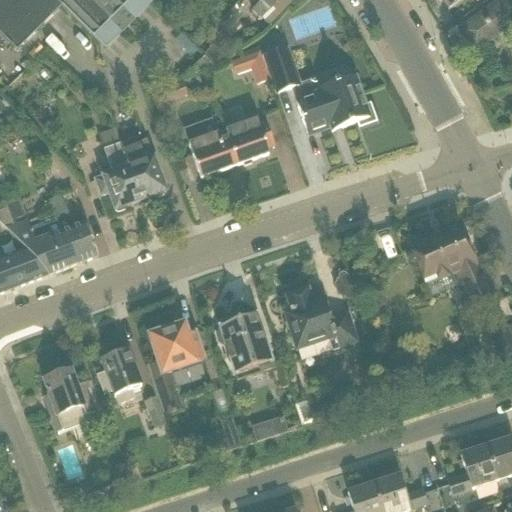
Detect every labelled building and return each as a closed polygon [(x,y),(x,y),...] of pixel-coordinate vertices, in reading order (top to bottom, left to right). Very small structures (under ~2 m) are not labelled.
[(34,34),(61,7),(99,44),(100,43),(99,42),(140,0),(146,0),(149,3),(148,4),(149,5),(150,4),(146,0),(0,0),(0,35),(17,52),(34,34)] [(279,1),(280,0),(258,0),(261,2),(251,12),(269,29),(288,9),(279,1)] [(438,0),(448,14),(466,0),(475,0),(477,3),(481,0),(438,0)] [(511,26),(511,9),(511,10),(504,0),(458,33),(474,54),(511,26)] [(275,98),(291,91),(292,91),(279,53),(261,60),(275,98)] [(237,77),(251,72),(256,87),(266,84),(257,55),(232,64),(237,77)] [(299,89),(292,91),(291,91),(308,138),(331,130),(332,134),(358,125),(359,130),(376,124),(370,106),(365,108),(355,79),(319,92),(315,81),(298,87),(299,89)] [(173,116),(169,105),(188,98),(183,85),(151,96),(160,120),(173,116)] [(179,131),(183,143),(216,133),(213,121),(179,131)] [(226,133),(229,139),(228,139),(238,168),(243,166),(244,169),(252,165),(251,163),(269,157),(267,152),(275,150),(266,126),(257,129),(255,123),(226,133)] [(114,130),(99,135),(105,152),(119,146),(114,130)] [(218,136),(203,141),(188,146),(201,181),(207,179),(208,182),(216,179),(215,176),(238,168),(228,139),(220,142),(218,136)] [(147,142),(138,145),(137,140),(121,146),(120,146),(119,146),(140,204),(154,199),(157,200),(164,198),(166,194),(153,161),(147,142)] [(119,146),(105,152),(104,152),(113,176),(95,182),(101,200),(110,196),(116,213),(118,214),(125,212),(127,209),(140,204),(119,146)] [(84,224),(73,229),(61,198),(51,203),(56,220),(69,252),(71,251),(78,267),(98,260),(84,224)] [(56,220),(30,229),(20,204),(0,213),(0,225),(7,233),(8,233),(25,253),(24,253),(48,279),(78,267),(71,251),(69,252),(56,220)] [(474,313),(491,306),(460,231),(444,238),(444,236),(430,242),(430,243),(411,251),(427,286),(458,273),(463,286),(461,287),(466,300),(469,299),(474,313)] [(24,253),(0,262),(0,297),(48,279),(24,253)] [(291,317),(286,319),(297,352),(331,341),(334,351),(355,345),(348,323),(334,328),(327,305),(325,306),(321,295),(318,296),(316,291),(287,301),(291,314),(290,314),(291,317)] [(272,367),(269,359),(266,350),(266,347),(265,343),(263,340),(254,313),(242,307),(242,306),(240,306),(241,308),(235,318),(218,324),(220,331),(217,338),(219,343),(226,348),(237,383),(272,372),(278,391),(289,387),(282,364),(272,367)] [(511,358),(511,340),(508,330),(506,326),(493,331),(505,360),(511,358)] [(149,339),(157,365),(149,368),(158,397),(158,398),(164,418),(184,412),(172,375),(204,364),(193,331),(192,331),(194,337),(188,339),(184,328),(164,334),(161,331),(154,333),(153,338),(149,339)] [(141,388),(127,353),(101,363),(105,375),(96,378),(103,398),(113,394),(115,398),(118,408),(135,401),(131,392),(141,388)] [(67,414),(83,408),(86,417),(101,412),(90,384),(76,389),(71,374),(44,384),(52,406),(48,407),(59,437),(73,432),(67,414)] [(409,394),(405,382),(394,386),(397,398),(409,394)] [(145,403),(155,430),(167,425),(164,418),(158,398),(145,403)] [(324,422),(321,415),(300,422),(302,429),(324,422)] [(230,453),(242,449),(232,419),(222,421),(221,425),(230,453)] [(255,443),(287,435),(282,419),(251,427),(255,443)] [(497,484),(511,478),(511,443),(511,441),(486,449),(497,484)] [(486,449),(460,458),(467,478),(448,484),(452,498),(497,484),(486,449)] [(88,506),(128,489),(123,477),(84,494),(88,506)] [(413,511),(427,507),(422,492),(405,498),(398,478),(373,487),(381,511),(413,511)] [(353,511),(381,511),(373,487),(348,495),(353,511)]
